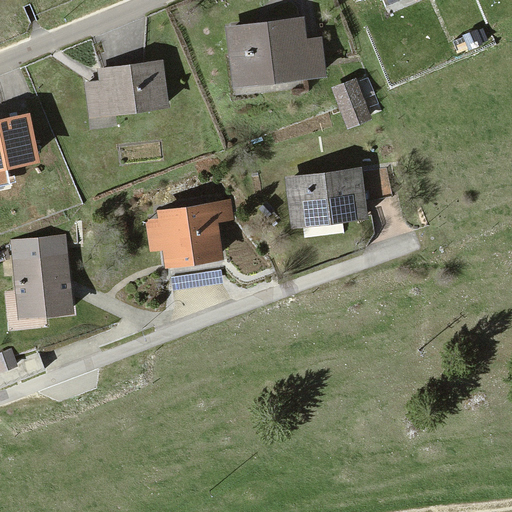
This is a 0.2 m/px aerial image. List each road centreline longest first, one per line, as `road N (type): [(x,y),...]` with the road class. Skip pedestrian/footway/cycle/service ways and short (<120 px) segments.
road 1 (residential): [(422,245),(0,410)]
road 2 (residential): [(0,60),(148,0)]
